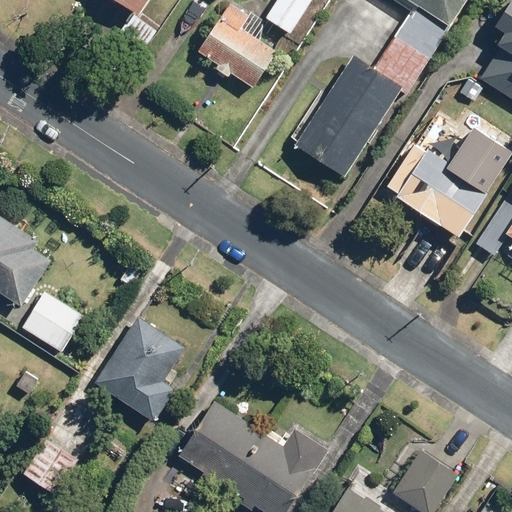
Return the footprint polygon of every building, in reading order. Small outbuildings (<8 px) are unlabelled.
[(115,0),(137,15),(146,0),(115,0)] [(316,0),(279,0),(270,14),(296,31),(316,0)] [(409,0),(450,26),(466,0),(409,0)] [(256,87),(278,51),(243,29),(252,15),(231,2),(200,50),(221,63),(217,68),(231,77),(234,73),(256,87)] [(511,97),(511,3),(498,26),(508,32),(500,45),(503,46),(482,78),(511,97)] [(349,174),(406,86),(356,54),(327,99),(319,94),(291,137),(349,174)] [(462,237),(511,161),(511,145),(477,122),(451,161),(430,147),(428,150),(418,144),(391,184),(403,192),(400,196),(462,237)] [(0,205),(0,289),(18,302),(58,244),(0,205)] [(83,315),(47,293),(25,328),(61,350),(83,315)] [(164,378),(185,346),(141,317),(99,381),(157,419),(178,387),(164,378)] [(23,363),(12,379),(32,392),(43,377),(23,363)] [(288,440),(216,396),(177,459),(254,506),(263,511),(287,511),(328,446),(296,426),(288,440)] [(105,423),(71,401),(24,471),(58,494),(105,423)] [(430,511),(434,511),(461,471),(422,446),(395,489),(430,511)] [(392,511),(348,485),(330,511),(392,511)]
